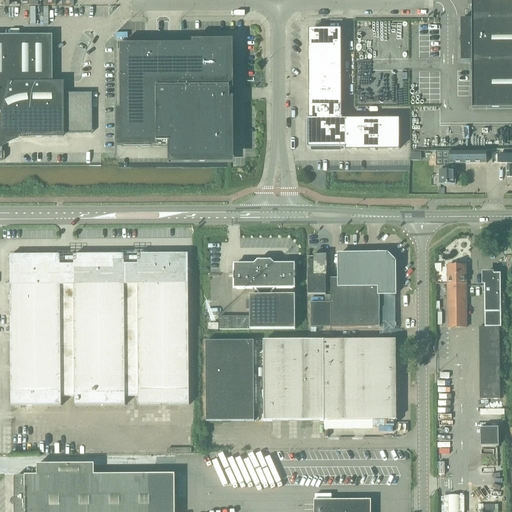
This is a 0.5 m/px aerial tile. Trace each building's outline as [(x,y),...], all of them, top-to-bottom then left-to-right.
[(511,0),(471,0),(472,20),(461,20),(461,62),(472,62),(472,109),(511,109),(511,0)] [(341,31),(311,31),(311,48),(341,47),(341,31)] [(51,36),(0,36),(0,161),(2,161),(2,147),(6,144),(12,142),(21,139),(26,138),(62,137),(62,134),(91,134),(91,93),(62,94),(61,89),(51,89),(51,36)] [(230,160),(230,44),(121,45),(121,143),(169,143),(169,165),(170,165),(170,161),(230,160)] [(341,47),(311,48),(311,66),(341,66),(341,47)] [(341,66),(311,66),(311,84),(341,83),(341,66)] [(341,83),(311,84),(311,102),(341,101),(341,83)] [(341,101),(311,102),(311,120),(307,120),(307,150),(341,149),(341,121),(341,101)] [(341,149),(363,149),(363,121),(341,121),(341,149)] [(363,149),(381,149),(381,121),(363,121),(363,149)] [(381,149),(399,149),(399,121),(381,121),(381,149)] [(480,152),(450,152),(450,164),(480,164),(480,152)] [(511,155),(498,156),(498,164),(507,164),(511,163),(511,155)] [(455,185),(455,171),(450,171),(450,166),(436,166),(436,176),(440,176),(439,185),(455,185)] [(60,255),(10,256),(11,406),(61,406),(61,397),(75,397),(75,406),(126,405),(126,397),(139,397),(139,405),(189,405),(188,254),(138,255),(138,261),(124,261),(124,255),(74,255),(74,262),(60,262),(60,255)] [(396,295),(395,264),(395,263),(396,262),(388,254),(387,254),(339,255),(339,279),(331,279),(331,304),(312,304),(312,327),(331,327),(380,327),(380,295),(396,295)] [(327,267),(327,261),(327,255),(314,255),(314,260),(308,260),(308,295),(326,295),(326,275),(327,275),(327,267)] [(268,290),(271,293),(276,289),(293,289),(295,287),(295,267),(293,264),(275,264),(271,261),(268,261),(265,265),(237,265),(234,267),(234,288),(236,290),(255,290),(258,293),(262,290),(268,290)] [(466,328),(466,266),(448,266),(448,328),(466,328)] [(480,400),(500,399),(499,328),(501,328),(500,275),(484,275),(485,327),(479,328),(480,400)] [(250,318),(220,318),(220,331),(250,331),(250,330),(295,330),(295,295),(250,296),(250,318)] [(324,421),(324,341),(264,342),(265,422),(324,421)] [(397,421),(396,341),(324,341),(324,421),(397,421)] [(206,422),(230,422),(254,421),(254,342),(206,342),(206,422)] [(498,447),(498,428),(480,429),(480,447),(498,447)] [(175,511),(175,475),(94,476),(94,465),(37,466),(37,477),(16,477),(15,478),(14,511),(175,511)] [(463,511),(464,496),(444,496),(443,511),(463,511)] [(314,511),(371,511),(371,501),(315,501),(314,511)]
